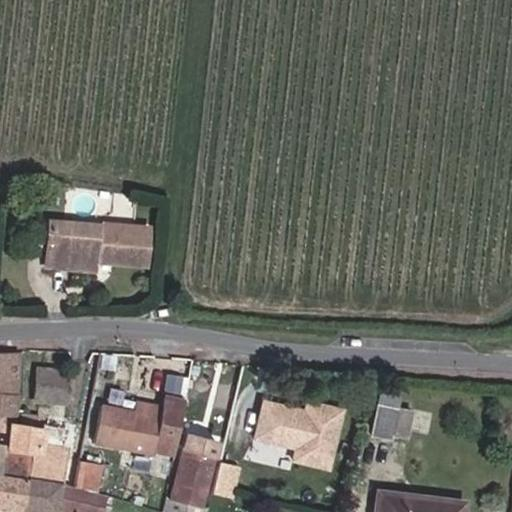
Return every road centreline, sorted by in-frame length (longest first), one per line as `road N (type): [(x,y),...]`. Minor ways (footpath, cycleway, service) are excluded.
road 1 (unclassified): [(511,364),(103,325),(0,332)]
road 2 (track): [(202,0),(164,320)]
